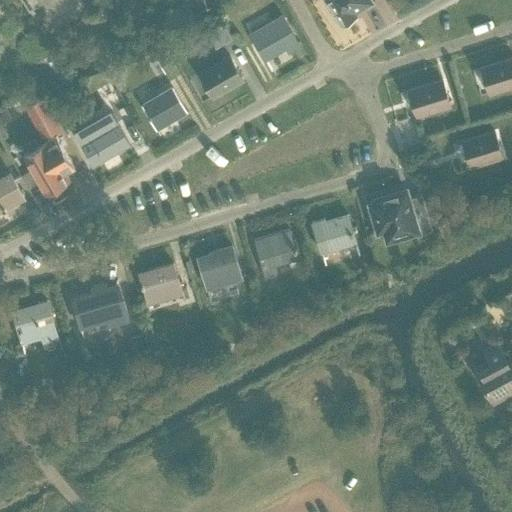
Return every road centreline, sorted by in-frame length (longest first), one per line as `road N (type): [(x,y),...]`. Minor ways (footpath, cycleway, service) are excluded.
road 1 (residential): [(0,281),(387,170),(384,136),(352,79)]
road 2 (residential): [(0,256),(340,60)]
road 3 (residential): [(352,79),(511,28)]
road 4 (residential): [(340,60),(454,0)]
